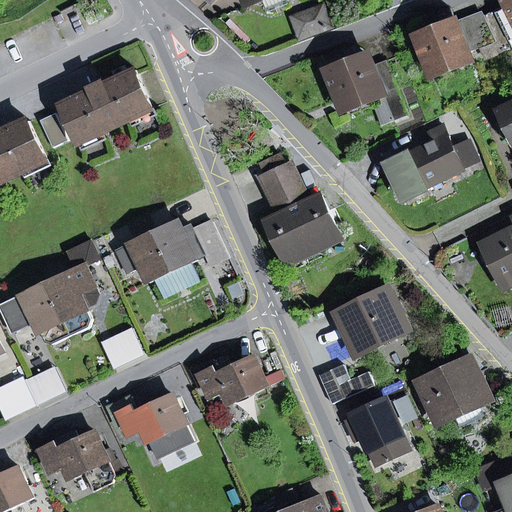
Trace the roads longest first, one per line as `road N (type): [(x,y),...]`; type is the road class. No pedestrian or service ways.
road 1 (residential): [(511,366),(241,76)]
road 2 (residential): [(274,310),(0,438)]
road 3 (residential): [(274,310),(180,76)]
road 4 (residential): [(241,76),(449,0)]
road 5 (residential): [(361,511),(274,310)]
road 6 (residential): [(0,90),(151,15)]
